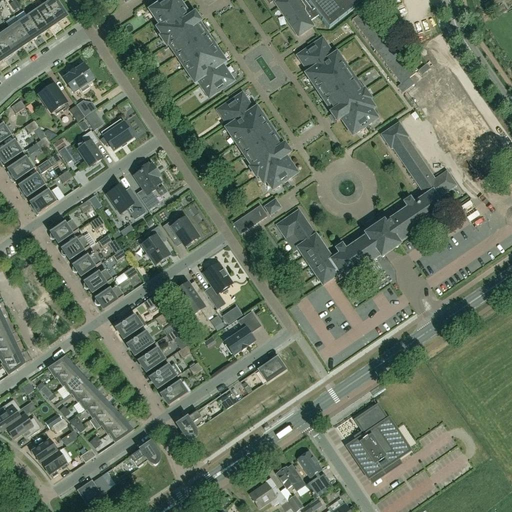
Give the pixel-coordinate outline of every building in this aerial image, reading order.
[(55,0),(53,0),(46,6),(58,23),(67,17),(55,0)] [(223,66),(226,64),(199,25),(200,24),(195,15),(190,18),(177,0),(165,0),(149,11),(160,27),(157,29),(162,37),(160,38),(166,47),(168,46),(195,85),(198,83),(209,99),(233,82),(223,66)] [(266,0),(270,5),(274,2),(275,3),(273,4),(275,7),(277,6),(298,38),(311,29),(307,24),(319,16),(329,29),(365,0),(266,0)] [(15,1),(10,5),(14,11),(19,7),(15,1)] [(58,23),(46,6),(37,12),(49,30),(58,23)] [(367,9),(352,21),(357,27),(372,16),(367,9)] [(49,30),(37,12),(28,18),(40,36),(49,30)] [(372,16),(357,27),(362,34),(377,22),(372,16)] [(28,18),(19,24),(31,42),(40,36),(28,18)] [(281,21),(292,38),(296,35),(285,19),(281,21)] [(19,24),(10,30),(22,48),(31,42),(19,24)] [(374,24),(362,34),(367,40),(379,31),(374,24)] [(22,48),(10,30),(1,36),(13,54),(22,48)] [(379,31),(367,40),(371,46),(383,37),(379,31)] [(13,54),(1,36),(0,36),(0,54),(4,60),(13,54)] [(383,37),(371,46),(376,53),(388,44),(383,37)] [(309,73),(305,75),(332,114),(330,115),(336,124),(341,121),(352,137),(377,120),(371,112),(374,109),(369,102),(371,101),(364,91),(363,92),(336,54),(333,56),(322,40),(297,57),(309,73)] [(388,44),(376,53),(381,59),(393,50),(388,44)] [(393,50),(381,59),(386,65),(398,56),(393,50)] [(398,56),(386,65),(391,72),(403,63),(398,56)] [(403,63),(391,72),(395,78),(407,69),(403,63)] [(70,75),(64,80),(74,94),(80,90),(82,94),(89,89),(87,85),(93,81),(83,66),(75,72),(70,75)] [(407,69),(395,78),(400,85),(412,76),(407,69)] [(424,89),(415,95),(471,177),(480,171),(484,176),(499,165),(496,160),(505,154),(449,72),(440,78),(436,73),(420,84),(424,89)] [(412,76),(400,85),(405,91),(417,82),(412,76)] [(54,86),(39,97),(51,115),(54,113),(56,116),(63,111),(64,113),(69,109),(66,104),(54,86)] [(104,102),(112,96),(109,92),(101,98),(104,102)] [(229,128),(225,130),(252,168),(250,169),(256,179),(258,177),(263,185),(266,183),(272,192),(297,175),(285,158),(290,155),(282,144),(281,145),(256,109),(253,111),(242,95),(217,112),(229,128)] [(21,102),(11,108),(15,115),(25,108),(21,102)] [(77,107),(85,118),(96,110),(92,104),(88,106),(85,106),(83,103),(77,107)] [(35,112),(31,105),(25,108),(30,115),(35,112)] [(76,106),(69,111),(77,123),(85,119),(76,106)] [(300,113),(303,120),(313,116),(310,109),(300,113)] [(86,119),(94,131),(103,125),(94,113),(86,119)] [(123,125),(120,121),(113,126),(116,130),(104,138),(104,139),(101,141),(104,146),(108,144),(113,152),(133,139),(123,125)] [(29,135),(39,128),(34,122),(24,128),(29,135)] [(298,250),(323,286),(340,275),(344,281),(378,258),(381,261),(391,254),(402,247),(400,243),(446,212),(437,199),(456,187),(446,173),(435,181),(406,139),(408,138),(399,124),(381,136),(390,150),(392,149),(425,197),(414,205),(410,199),(404,204),(407,209),(385,225),(384,223),(375,229),(365,235),(366,237),(346,251),(342,246),(335,250),(339,256),(332,261),(315,235),(314,236),(298,212),(276,227),(294,252),(298,250)] [(0,144),(13,136),(7,126),(0,130),(0,144)] [(57,137),(47,131),(43,134),(49,142),(57,137)] [(86,146),(78,152),(90,168),(102,160),(92,146),(98,143),(91,132),(81,139),(86,146)] [(315,147),(326,141),(323,136),(312,143),(315,147)] [(40,152),(50,145),(46,138),(36,145),(40,152)] [(62,139),(53,145),(58,153),(67,147),(62,139)] [(0,154),(0,159),(0,163),(3,167),(25,152),(18,142),(0,154)] [(330,146),(322,146),(322,155),(331,155),(330,146)] [(51,168),(61,161),(57,155),(47,161),(51,168)] [(29,159),(11,171),(9,172),(11,175),(11,176),(9,177),(14,184),(36,169),(29,159)] [(149,168),(148,167),(139,173),(140,174),(134,178),(143,192),(137,196),(147,211),(158,204),(151,194),(156,190),(155,188),(160,185),(157,179),(159,178),(151,167),(149,168)] [(63,185),(73,178),(68,171),(58,178),(63,185)] [(40,176),(22,188),(20,189),(22,192),(23,192),(21,194),(25,200),(47,185),(40,176)] [(54,187),(61,197),(68,192),(60,182),(54,187)] [(146,214),(147,214),(130,189),(129,189),(130,191),(124,195),(120,188),(107,197),(120,215),(130,208),(134,214),(131,215),(135,220),(145,213),(146,214)] [(52,192),(34,204),(32,205),(34,208),(34,209),(32,210),(36,217),(58,202),(52,192)] [(511,217),(511,199),(491,211),(499,225),(511,217)] [(275,200),(263,209),(269,218),(282,210),(275,200)] [(88,201),(78,208),(83,215),(93,208),(88,201)] [(266,218),(259,209),(235,226),(241,235),(266,218)] [(94,231),(104,224),(100,217),(90,224),(94,231)] [(185,248),(198,239),(185,220),(177,226),(173,221),(162,228),(170,239),(176,235),(185,248)] [(55,240),(59,245),(79,232),(72,222),(61,229),(60,228),(51,234),(50,235),(50,236),(50,237),(50,238),(50,239),(51,240),(52,240),(53,240),(54,240),(55,240)] [(164,260),(169,257),(161,245),(167,240),(158,227),(147,235),(150,241),(142,247),(155,266),(160,263),(162,266),(166,263),(164,260)] [(116,242),(122,239),(118,233),(113,236),(116,242)] [(112,243),(108,236),(98,243),(102,250),(112,243)] [(66,256),(70,262),(90,248),(83,238),(72,246),(71,245),(62,251),(61,252),(61,253),(61,254),(61,255),(62,256),(63,257),(64,257),(65,257),(66,256)] [(483,261),(503,251),(499,244),(480,254),(483,261)] [(117,264),(127,257),(122,251),(112,257),(117,264)] [(77,273),(81,278),(101,265),(94,255),(83,262),(82,261),(74,267),(73,268),(72,268),(72,269),(72,270),(72,271),(73,272),(73,273),(74,273),(75,273),(76,273),(77,273)] [(208,272),(204,275),(213,289),(206,294),(217,310),(225,305),(218,294),(232,285),(218,265),(214,268),(212,267),(208,270),(208,272)] [(128,281),(138,274),(133,267),(123,274),(128,281)] [(89,289),(92,295),(112,281),(105,271),(94,279),(93,278),(85,284),(84,284),(84,285),(83,286),(83,287),(84,288),(84,289),(85,289),(85,290),(86,290),(87,290),(88,290),(89,289)] [(385,282),(396,296),(404,290),(392,276),(385,282)] [(187,310),(192,317),(201,311),(207,320),(215,314),(201,293),(195,297),(188,286),(176,294),(181,301),(180,302),(186,311),(187,310)] [(100,306),(104,311),(124,298),(117,288),(105,295),(105,294),(96,301),(95,301),(95,302),(95,303),(95,304),(95,305),(96,306),(97,306),(98,307),(99,307),(99,306),(100,306)] [(374,294),(369,298),(370,299),(362,306),(364,307),(363,308),(369,315),(382,303),(374,294)] [(154,297),(144,304),(148,310),(158,304),(154,297)] [(159,327),(169,320),(165,313),(155,320),(159,327)] [(260,327),(251,314),(244,319),(246,322),(244,323),(242,331),(242,332),(237,335),(236,333),(234,333),(232,334),(231,337),(232,339),(225,344),(234,357),(240,352),(241,353),(247,348),(254,343),(249,335),(260,327)] [(227,326),(231,323),(226,315),(222,318),(227,326)] [(140,316),(135,319),(126,325),(125,325),(125,324),(124,324),(123,325),(122,325),(122,326),(121,326),(121,327),(122,328),(120,329),(122,332),(119,334),(124,341),(142,329),(147,326),(140,316)] [(219,320),(212,325),(217,332),(224,327),(219,320)] [(9,330),(6,325),(0,329),(0,342),(11,335),(10,335),(9,335),(7,332),(9,330)] [(171,343),(181,337),(176,330),(166,337),(171,343)] [(14,340),(11,335),(0,342),(0,355),(15,345),(14,345),(12,342),(14,340)] [(133,349),(130,351),(135,358),(153,345),(146,335),(137,342),(136,341),(135,341),(134,341),(134,342),(133,342),(133,343),(133,344),(131,345),(133,349)] [(19,350),(15,345),(0,355),(0,360),(3,366),(2,367),(20,355),(19,355),(16,352),(19,350)] [(182,360),(192,353),(187,346),(177,353),(182,360)] [(145,365),(142,367),(146,374),(164,362),(158,352),(148,358),(147,358),(147,357),(146,357),(146,358),(145,358),(144,359),(144,360),(144,361),(143,362),(145,365)] [(23,360),(20,355),(2,367),(8,376),(7,376),(8,377),(24,366),(21,361),(23,360)] [(55,380),(73,368),(69,363),(67,364),(64,360),(48,371),(48,372),(49,371),(55,380)] [(274,362),(259,372),(266,384),(285,371),(278,361),(275,363),(274,362)] [(193,376),(203,370),(199,363),(189,370),(193,376)] [(155,377),(154,379),(156,382),(153,384),(158,391),(181,375),(174,365),(159,375),(159,374),(158,374),(157,374),(156,374),(156,375),(155,376),(155,377)] [(73,368),(55,380),(57,379),(62,388),(80,376),(77,371),(75,372),(72,369),(73,368)] [(80,376),(62,388),(63,388),(64,387),(70,396),(88,384),(84,379),(82,380),(80,377),(80,376)] [(184,382),(180,385),(171,391),(170,391),(169,391),(168,391),(167,391),(167,392),(167,393),(166,393),(167,393),(167,394),(165,395),(167,398),(164,400),(169,407),(187,395),(191,393),(184,382)] [(34,390),(27,383),(21,387),(25,391),(27,395),(34,390)] [(88,384),(70,396),(72,395),(77,404),(95,392),(92,387),(90,388),(87,385),(88,384)] [(247,386),(244,389),(248,396),(252,393),(247,386)] [(95,392),(77,404),(78,404),(79,403),(85,412),(103,400),(99,395),(97,396),(94,393),(95,392)] [(220,404),(225,411),(237,403),(232,396),(220,404)] [(103,400),(85,412),(86,411),(92,420),(110,408),(107,403),(104,404),(102,401),(103,400)] [(0,430),(2,433),(25,417),(20,420),(16,415),(21,412),(13,401),(1,409),(5,415),(0,418),(0,430)] [(110,408),(92,420),(90,422),(96,431),(118,416),(114,411),(112,412),(109,409),(110,408)] [(407,451),(388,423),(386,424),(382,418),(383,418),(382,417),(377,410),(378,410),(377,409),(376,410),(368,416),(368,415),(367,416),(359,422),(359,421),(358,422),(358,423),(359,423),(364,429),(363,430),(364,431),(364,430),(366,434),(359,439),(360,441),(350,448),(369,476),(373,481),(388,471),(389,470),(390,469),(390,468),(390,467),(389,466),(388,464),(407,451)] [(177,426),(185,437),(186,438),(186,439),(187,439),(188,440),(189,440),(190,440),(191,440),(193,440),(194,440),(195,439),(195,438),(196,437),(196,436),(196,435),(195,435),(195,434),(195,433),(195,432),(194,431),(204,424),(197,413),(177,426)] [(57,425),(62,421),(58,415),(53,418),(57,425)] [(118,416),(96,431),(101,427),(107,436),(125,424),(122,419),(119,420),(117,417),(118,416)] [(28,423),(25,417),(2,433),(6,430),(14,441),(24,433),(28,439),(41,430),(33,419),(28,423)] [(57,434),(68,426),(63,421),(62,421),(57,425),(52,428),(57,434)] [(125,424),(107,436),(109,435),(115,444),(132,432),(133,432),(129,427),(127,428),(124,424),(125,424)] [(79,438),(74,432),(61,441),(66,447),(79,438)] [(40,465),(58,453),(57,453),(49,442),(37,450),(35,447),(32,449),(31,450),(31,451),(31,453),(31,454),(34,459),(36,458),(40,465)] [(130,458),(138,469),(148,462),(149,463),(150,464),(151,464),(151,465),(153,466),(154,466),(155,466),(156,466),(156,465),(157,465),(157,464),(158,463),(158,462),(158,461),(159,460),(158,459),(158,458),(158,457),(157,456),(150,445),(130,458)] [(95,457),(91,450),(80,458),(85,464),(95,457)] [(66,465),(58,453),(40,465),(41,465),(49,476),(50,476),(53,479),(58,475),(56,472),(66,465)] [(321,471),(309,453),(297,461),(310,479),(321,471)] [(286,468),(281,472),(276,475),(286,490),(292,486),(296,492),(305,486),(305,485),(302,481),(292,466),(286,470),(286,468)] [(323,481),(314,487),(316,491),(326,486),(323,481)] [(79,493),(87,505),(100,496),(92,484),(79,493)] [(287,503),(277,488),(271,492),(266,485),(249,496),(258,510),(270,502),(274,508),(279,504),(281,507),(286,504),(287,503)] [(286,504),(290,510),(291,511),(299,511),(302,510),(293,499),(287,503),(286,504)] [(317,500),(308,506),(312,511),(314,511),(322,507),(317,500)] [(348,511),(340,500),(327,509),(328,511),(327,511),(348,511)]
